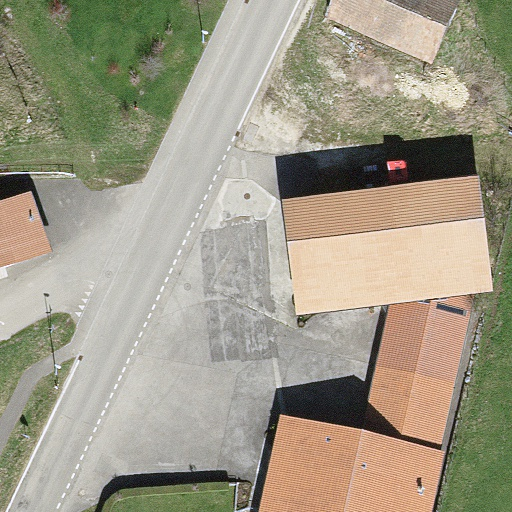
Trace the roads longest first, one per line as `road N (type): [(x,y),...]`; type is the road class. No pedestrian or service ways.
road 1 (tertiary): [(143,260),(268,0)]
road 2 (tertiary): [(32,511),(143,260)]
road 3 (residential): [(0,327),(72,279),(143,260)]
